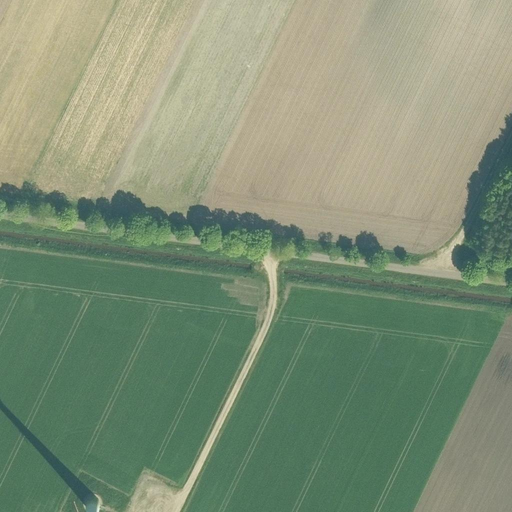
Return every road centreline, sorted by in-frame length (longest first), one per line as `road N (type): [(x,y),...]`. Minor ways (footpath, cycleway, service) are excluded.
road 1 (unclassified): [(0,214),(511,278)]
road 2 (track): [(264,246),(271,306),(178,511)]
road 3 (track): [(511,131),(466,226),(435,268)]
